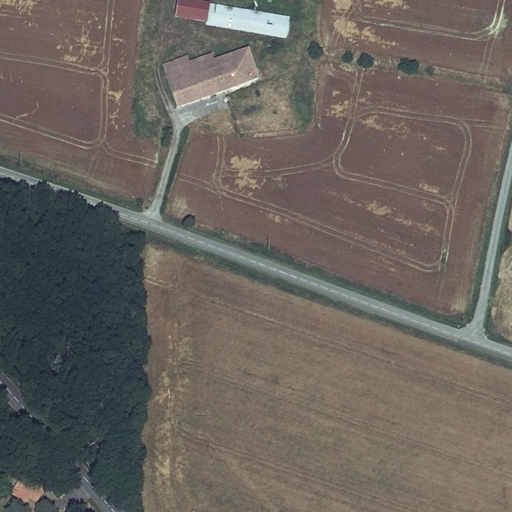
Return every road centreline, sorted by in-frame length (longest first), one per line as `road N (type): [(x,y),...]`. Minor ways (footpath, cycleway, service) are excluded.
road 1 (tertiary): [(472,343),(0,174)]
road 2 (unclassified): [(511,151),(472,343)]
road 3 (secondary): [(0,378),(117,511)]
